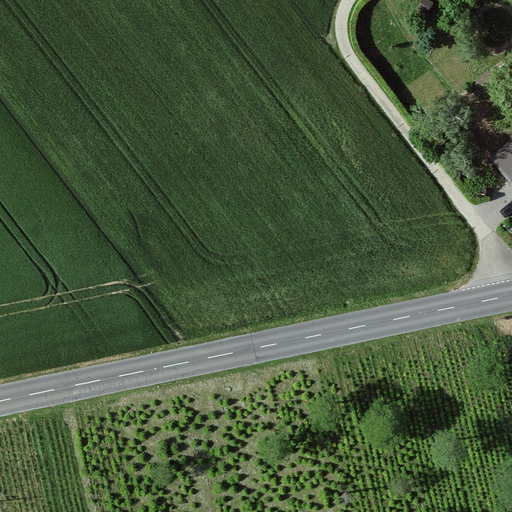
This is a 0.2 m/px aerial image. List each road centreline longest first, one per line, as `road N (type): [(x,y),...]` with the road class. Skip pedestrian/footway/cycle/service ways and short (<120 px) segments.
road 1 (secondary): [(511,295),(0,401)]
road 2 (track): [(511,290),(488,237),(345,55),(337,25),(344,0)]
